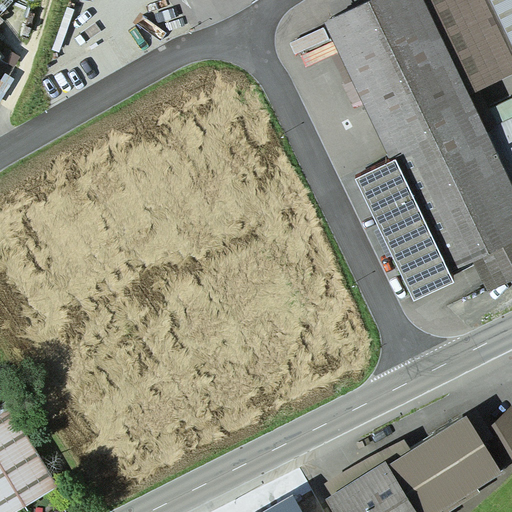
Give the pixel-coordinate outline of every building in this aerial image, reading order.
[(511,0),(364,0),(321,21),(389,163),(404,156),(462,277),(482,267),(479,261),(511,244),(511,171),(493,130),(474,92),(511,73),(511,0)] [(511,121),(493,130),(511,171),(511,121)] [(389,163),(358,177),(416,298),(462,277),(404,156),(389,163)] [(482,267),(494,290),(511,280),(511,244),(479,261),(482,267)] [(6,403),(0,406),(0,511),(22,511),(58,491),(6,403)] [(511,462),(511,406),(480,438),(502,474),(511,462)] [(466,417),(477,434),(489,426),(478,409),(466,417)] [(477,434),(466,417),(412,451),(388,466),(416,511),(440,511),(502,474),(480,438),(477,434)] [(323,484),(331,496),(385,462),(388,466),(412,451),(405,439),(383,449),(323,484)] [(331,496),(325,499),(333,511),(416,511),(388,466),(385,462),(331,496)] [(300,511),(292,498),(267,511),(300,511)]
